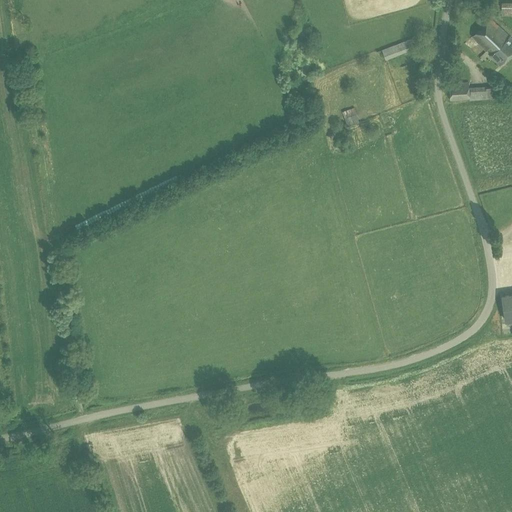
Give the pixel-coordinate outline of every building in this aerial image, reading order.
[(511,4),(501,4),(501,6),(501,15),(501,16),(511,16),(511,4)] [(472,37),(499,64),(511,51),(511,38),(491,18),(472,37)] [(382,50),(385,60),(414,48),(410,39),(382,50)] [(469,99),(469,87),(468,82),(448,83),(450,101),(469,99)] [(486,86),(469,87),(469,99),(469,100),(500,99),(500,87),(487,87),(486,86)] [(342,112),(344,118),(356,114),(357,114),(354,107),(342,112)] [(356,114),(344,118),(347,126),(359,122),(356,114)] [(511,320),(511,293),(502,294),(506,321),(511,320)]
